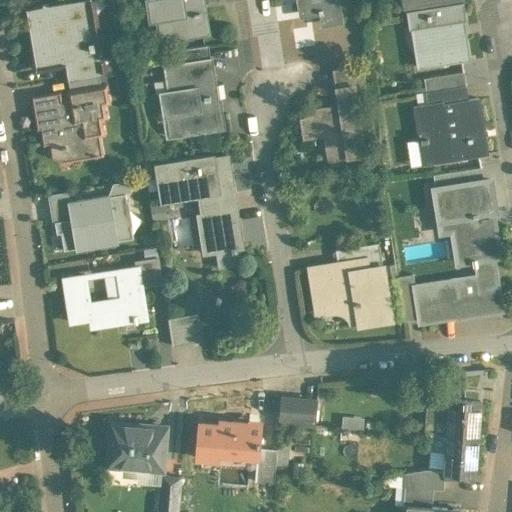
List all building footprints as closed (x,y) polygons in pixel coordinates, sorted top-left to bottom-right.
[(87,0),(72,0),(27,8),(37,67),(66,62),(96,57),(97,56),(87,0)] [(147,0),(150,20),(163,18),(166,39),(209,33),(204,0),(147,0)] [(299,0),(302,13),(320,10),(320,12),(323,11),(323,10),(339,7),(337,0),(299,0)] [(408,0),(410,10),(463,1),(462,0),(408,0)] [(410,10),(408,10),(411,27),(419,26),(423,47),(417,47),(419,66),(469,58),(465,35),(462,35),(460,19),(465,18),(463,1),(410,10)] [(208,45),(178,50),(180,63),(210,59),(208,45)] [(96,57),(66,62),(69,78),(99,73),(96,57)] [(180,63),(166,66),(170,91),(161,92),(165,114),(178,112),(181,133),(223,127),(217,84),(215,84),(211,59),(210,59),(180,63)] [(363,65),(335,69),(338,84),(354,81),(356,96),(368,94),(363,65)] [(464,71),(424,77),(426,91),(466,85),(464,71)] [(99,73),(69,78),(71,90),(101,85),(99,73)] [(354,81),(338,84),(341,105),(305,111),(307,119),(302,119),(305,135),(329,131),(332,145),(328,146),(330,159),(365,153),(356,96),(354,81)] [(70,99),(61,101),(59,92),(34,96),(39,126),(43,126),(45,137),(53,136),(53,140),(63,139),(64,143),(62,143),(63,148),(65,148),(66,153),(72,152),(77,151),(78,156),(88,154),(89,155),(102,153),(98,133),(104,132),(101,116),(106,115),(104,101),(109,101),(106,84),(101,85),(71,90),(69,90),(70,99)] [(466,85),(426,91),(428,103),(429,105),(468,99),(466,85)] [(468,99),(429,105),(428,103),(418,105),(423,138),(424,138),(425,143),(424,143),(427,163),(487,153),(478,98),(468,99)] [(228,155),(214,158),(214,155),(157,164),(163,200),(198,194),(201,214),(199,214),(205,252),(242,246),(228,155)] [(479,166),(435,173),(437,188),(482,181),(479,166)] [(437,188),(435,188),(440,218),(454,216),(461,261),(473,259),(494,255),(499,255),(492,210),(496,210),(491,179),(482,181),(437,188)] [(126,192),(71,202),(73,218),(55,221),(57,233),(61,232),(64,249),(134,237),(132,226),(133,226),(129,199),(127,200),(126,192)] [(379,242),(353,246),(355,260),(381,256),(379,242)] [(353,246),(336,249),(338,263),(355,260),(353,246)] [(415,284),(414,284),(419,317),(419,319),(455,313),(455,316),(502,308),(499,289),(500,289),(494,255),(473,259),(474,264),(476,264),(478,277),(457,281),(456,277),(415,284)] [(338,263),(310,268),(318,311),(357,305),(360,323),(392,318),(383,266),(381,256),(355,260),(338,263)] [(145,265),(117,269),(121,297),(90,302),(86,274),(64,277),(71,321),(91,318),(92,326),(147,317),(142,285),(162,282),(158,258),(145,260),(145,265)] [(415,284),(413,273),(397,276),(404,320),(419,317),(414,284),(415,284)] [(198,312),(169,318),(173,345),(203,339),(198,312)] [(483,370),(451,372),(449,396),(465,397),(465,386),(477,387),(480,387),(484,371),(483,370)] [(465,386),(465,397),(449,396),(448,410),(429,408),(427,433),(447,435),(479,437),(482,399),(476,398),(477,387),(465,386)] [(317,401),(282,398),(280,422),(315,424),(317,401)] [(341,414),(342,424),(362,424),(362,414),(341,414)] [(166,425),(112,421),(111,437),(110,437),(109,448),(110,448),(109,463),(163,468),(166,425)] [(261,424),(219,421),(216,451),(257,454),(259,454),(259,448),(261,424)] [(479,437),(447,435),(444,472),(476,475),(479,437)] [(277,449),(259,448),(259,454),(257,454),(255,480),(274,481),(277,449)] [(445,476),(419,474),(418,487),(433,488),(444,489),(445,476)] [(176,511),(179,483),(162,482),(159,511),(176,511)] [(418,487),(405,486),(404,504),(411,504),(432,506),(433,488),(418,487)]
